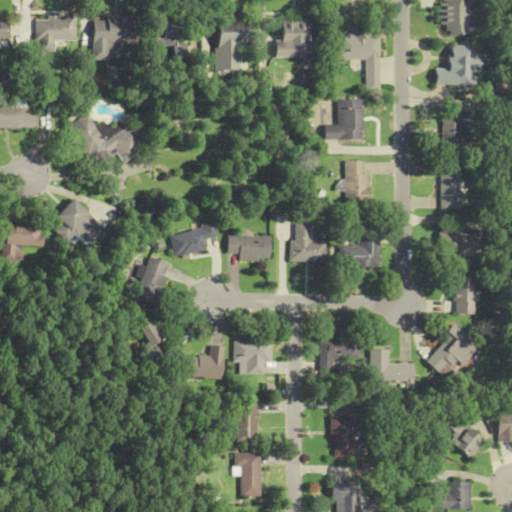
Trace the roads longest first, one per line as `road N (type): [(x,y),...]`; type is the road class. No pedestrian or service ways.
road 1 (residential): [(402,0),(402,307),(210,300)]
road 2 (residential): [(294,511),(294,301)]
